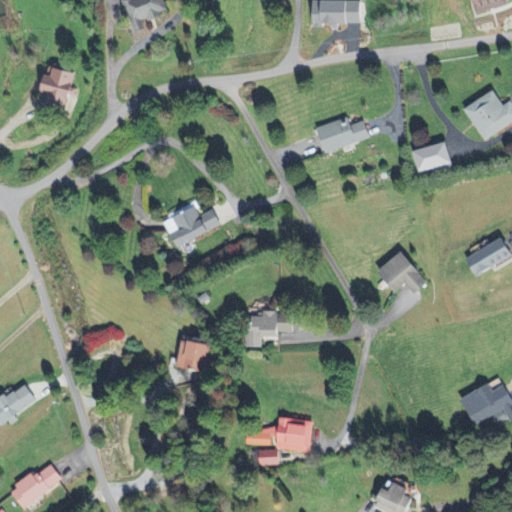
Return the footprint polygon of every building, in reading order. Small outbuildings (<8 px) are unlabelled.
[(138,35),(149,32),(146,23),(171,15),(166,0),(128,0),(127,0),(138,35)] [(314,3),(315,29),(327,29),(327,26),(366,24),(365,1),(344,2),(343,0),(327,0),(328,2),(314,3)] [(510,0),(476,0),(480,14),(511,7),(510,0)] [(74,73),(50,70),(47,95),(45,110),(69,113),(74,73)] [(467,110),(486,142),(511,126),(511,103),(506,107),(497,92),(467,110)] [(322,127),(328,153),(373,142),(368,122),(353,126),(352,120),(322,127)] [(454,167),(448,144),(415,154),(421,176),(454,167)] [(178,249),(225,228),(218,211),(202,217),(199,209),(167,223),(178,249)] [(468,259),(477,277),(511,260),(511,247),(508,240),(468,259)] [(409,286),(417,296),(431,285),(406,254),(382,273),(398,294),(409,286)] [(283,338),(283,334),(296,334),(296,315),(257,314),(256,337),(283,338)] [(179,368),(207,374),(213,348),(185,341),(179,368)] [(0,423),(4,429),(40,404),(28,386),(0,404),(0,423)] [(494,419),(497,425),(508,420),(510,423),(511,422),(511,396),(507,387),(490,395),(487,389),(464,400),(477,427),(494,419)] [(248,446),(275,448),(275,451),(311,454),(313,428),(300,427),(300,421),(282,419),(281,432),(250,429),(248,446)] [(281,466),(280,451),(260,453),(261,467),(281,466)] [(14,490),(25,509),(66,485),(55,467),(14,490)] [(411,511),(418,493),(398,486),(396,493),(388,490),(381,510),(385,511),(411,511)]
